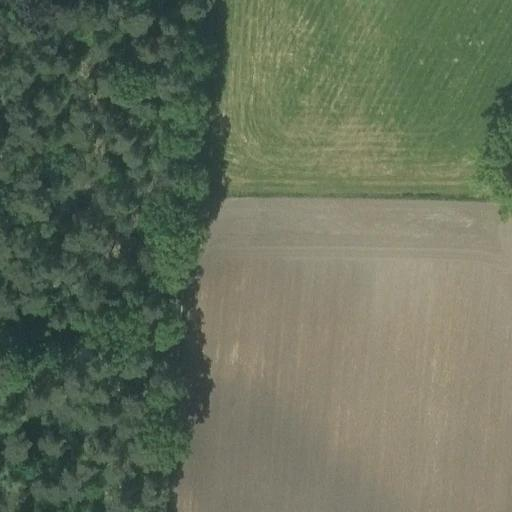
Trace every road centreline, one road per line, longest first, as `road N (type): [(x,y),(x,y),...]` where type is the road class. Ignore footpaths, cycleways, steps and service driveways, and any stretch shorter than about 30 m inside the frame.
road 1 (track): [(194,0),(155,511)]
road 2 (track): [(0,331),(169,326)]
